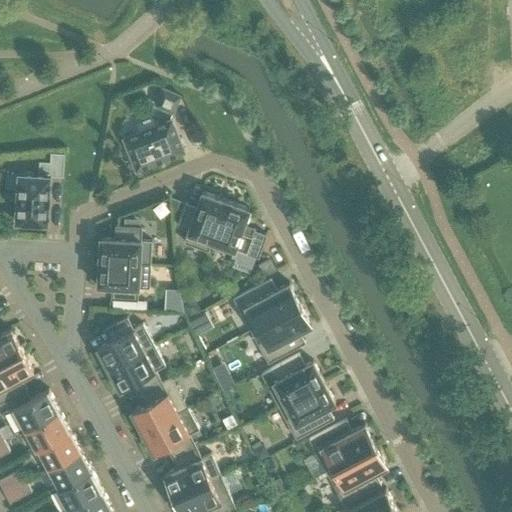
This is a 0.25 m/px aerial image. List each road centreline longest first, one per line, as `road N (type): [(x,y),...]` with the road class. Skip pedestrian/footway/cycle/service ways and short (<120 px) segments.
road 1 (residential): [(447,511),(277,198),(222,162),(79,219),(76,254)]
road 2 (tertiary): [(511,415),(296,0)]
road 3 (residential): [(71,369),(143,511)]
road 4 (residential): [(2,264),(71,369)]
